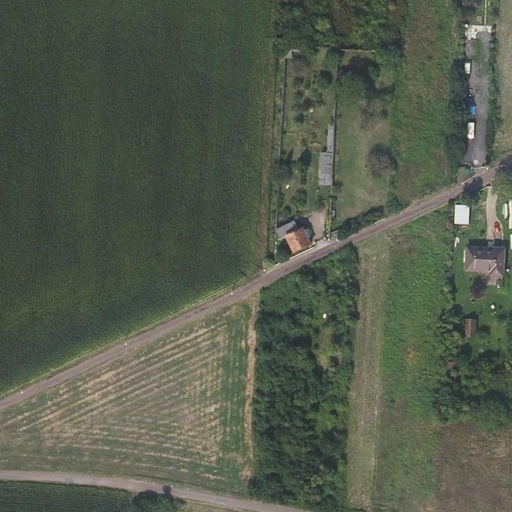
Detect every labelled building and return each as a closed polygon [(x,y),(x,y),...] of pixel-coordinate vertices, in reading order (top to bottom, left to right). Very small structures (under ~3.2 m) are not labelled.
[(299,47),(285,46),(285,59),(293,60),(293,51),(299,51),(299,47)] [(476,69),(466,68),(465,85),(474,85),(476,69)] [(333,164),(334,126),(329,125),(328,152),(321,152),(321,164),(333,164)] [(320,185),(332,186),(333,164),(321,164),(320,185)] [(468,207),(468,206),(456,205),(455,222),(468,223),(468,207)] [(299,231),(294,221),(277,230),(281,238),(286,236),(294,253),(311,244),(309,239),(312,237),(308,229),(304,231),(303,228),(299,231)] [(504,249),(468,247),(467,270),(490,271),(490,275),(503,276),(504,249)] [(475,319),(466,319),(465,335),(474,336),(482,336),(482,328),(474,328),(475,319)]
